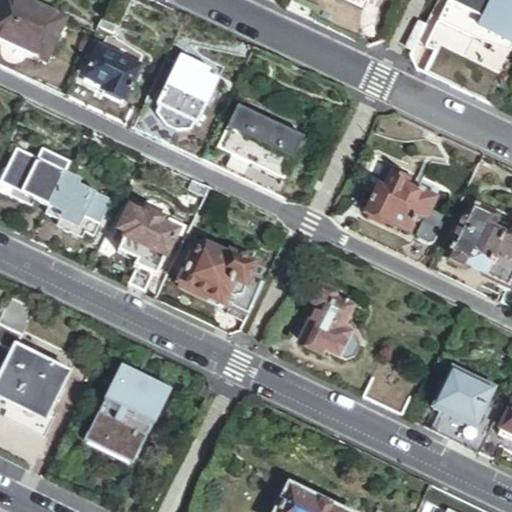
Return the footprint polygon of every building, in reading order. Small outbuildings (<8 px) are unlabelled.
[(78,76),(48,62),(68,19),(26,0),(4,0),(0,10),(0,68),(25,80),(67,100),(78,76)] [(130,7),(115,0),(102,27),(117,34),(130,7)] [(295,0),(289,14),(315,26),(327,0),(295,0)] [(474,101),(488,70),(465,59),(473,41),(475,42),(480,32),(511,47),(511,0),(450,0),(429,43),(440,48),(426,79),(448,89),(474,101)] [(391,28),(399,32),(407,15),(399,11),(391,28)] [(112,102),(122,107),(140,71),(137,69),(140,64),(132,60),(129,65),(98,51),(88,72),(81,69),(78,76),(67,100),(86,109),(97,86),(106,90),(102,98),(112,102)] [(216,136),(198,127),(217,85),(197,76),(199,72),(190,68),(188,72),(167,62),(135,132),(170,148),(203,164),(216,136)] [(313,189),(287,177),(305,140),(240,109),(211,168),(250,186),(288,204),(304,207),(313,189)] [(15,235),(33,243),(64,176),(15,154),(6,174),(3,172),(0,178),(0,197),(13,204),(27,210),(15,235)] [(93,242),(110,204),(83,192),(85,186),(64,176),(33,243),(50,251),(61,227),(76,234),(93,242)] [(427,251),(433,249),(445,223),(429,215),(435,203),(419,195),(417,198),(412,195),(415,189),(390,177),(384,192),(378,189),(365,217),(389,228),(390,226),(404,232),(410,235),(416,223),(423,227),(416,241),(418,247),(427,251)] [(183,204),(200,212),(206,200),(189,191),(183,204)] [(511,282),(511,237),(492,228),(496,219),(473,208),(448,259),(451,261),(449,265),(463,272),(465,268),(470,271),(471,268),(484,274),(483,278),(494,283),(508,290),(511,282)] [(154,279),(156,280),(176,236),(181,238),(186,228),(171,221),(166,230),(161,228),(164,222),(150,216),(147,221),(131,214),(121,233),(128,236),(119,255),(130,261),(138,264),(136,270),(137,271),(129,288),(146,296),(154,279)] [(249,317),(271,271),(249,260),(246,266),(231,259),(230,261),(201,247),(192,267),(188,266),(182,280),(185,281),(181,290),(210,304),(220,308),(222,304),(225,298),(235,303),(232,309),(249,317)] [(362,347),(359,338),(343,330),(356,303),(319,286),(312,300),(315,307),(318,308),(304,340),(307,341),(305,346),(320,354),(323,349),(331,353),(347,361),(358,357),(362,347)] [(232,309),(235,303),(225,298),(222,304),(232,309)] [(0,348),(13,355),(15,351),(34,312),(10,300),(3,315),(0,321),(0,348)] [(30,411),(48,420),(69,377),(15,351),(13,355),(0,381),(0,402),(12,409),(15,404),(30,411)] [(414,379),(376,361),(358,399),(396,418),(414,379)] [(137,420),(149,426),(165,393),(122,371),(87,441),(119,457),(137,420)] [(496,422),(482,416),(494,392),(452,372),(433,412),(452,421),(473,431),(464,450),(479,456),(496,422)] [(108,456),(132,468),(169,395),(165,393),(149,426),(137,420),(119,457),(87,441),(85,445),(108,456)] [(511,444),(511,411),(505,426),(496,422),(479,456),(494,464),(505,441),(511,444)] [(332,511),(290,490),(278,511),(332,511)]
